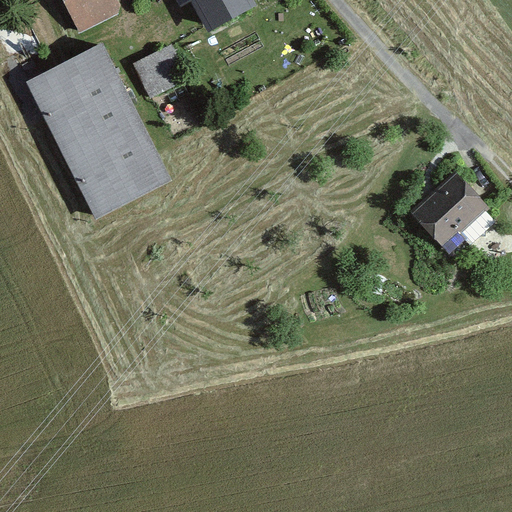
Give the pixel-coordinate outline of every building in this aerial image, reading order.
[(115,0),(62,0),(79,42),(125,24),(115,0)] [(195,0),(212,29),(255,6),(252,0),(195,0)] [(111,43),(26,84),(95,228),(180,188),(111,43)] [(172,47),(134,64),(154,107),(192,89),(172,47)] [(484,208),(457,177),(415,214),(442,244),(484,208)]
